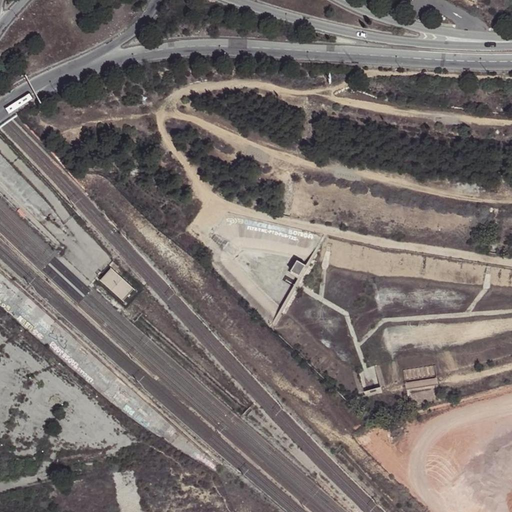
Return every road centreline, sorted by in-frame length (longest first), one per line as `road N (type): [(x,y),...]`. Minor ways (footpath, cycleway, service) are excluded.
road 1 (motorway): [(73,67),(163,50),(245,48),(511,63)]
road 2 (tertiary): [(511,46),(391,43),(227,0)]
road 3 (tertiary): [(511,37),(436,33),(337,0)]
